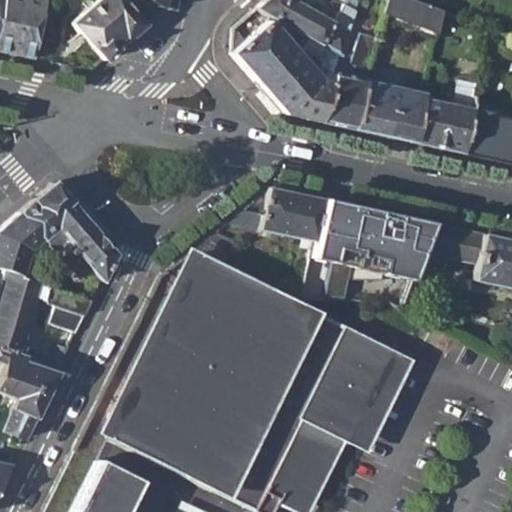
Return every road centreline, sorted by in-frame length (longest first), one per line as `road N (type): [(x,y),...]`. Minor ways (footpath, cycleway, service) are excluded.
road 1 (residential): [(146,226),(16,511)]
road 2 (tertiary): [(226,145),(511,203)]
road 3 (tertiary): [(53,149),(119,218),(146,226)]
road 4 (tertiary): [(106,120),(226,145)]
road 5 (tertiary): [(146,226),(212,185),(226,145)]
